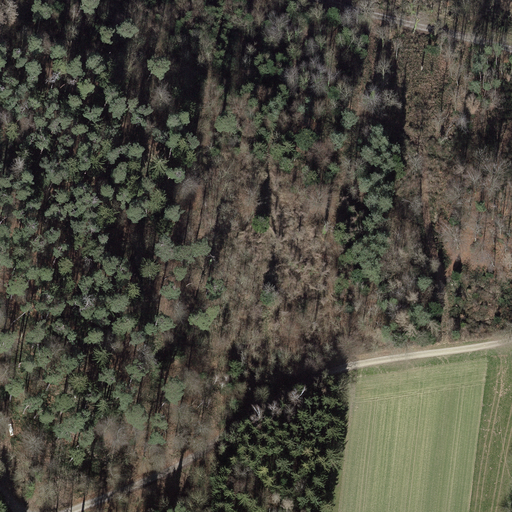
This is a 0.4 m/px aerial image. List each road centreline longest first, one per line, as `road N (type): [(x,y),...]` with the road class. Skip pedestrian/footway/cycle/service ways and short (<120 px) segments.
road 1 (track): [(511,341),(357,366),(308,383),(172,471),(60,511)]
road 2 (track): [(511,48),(328,0)]
